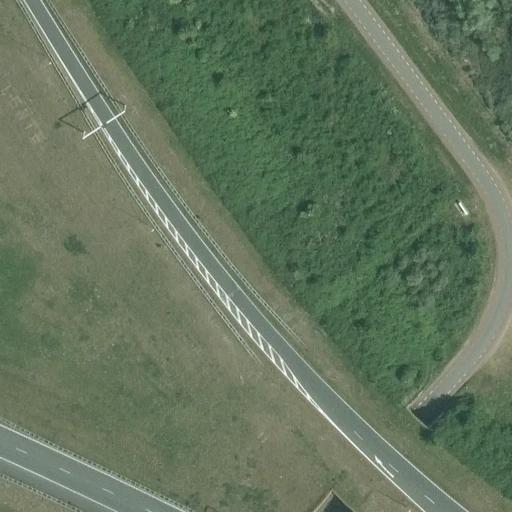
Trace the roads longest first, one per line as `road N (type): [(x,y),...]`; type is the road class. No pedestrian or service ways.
road 1 (motorway): [(450,511),(274,347),(203,262),(135,170),(30,0)]
road 2 (tertiary): [(327,511),(478,344),(502,302),(509,260),(487,185),(351,0)]
road 3 (motorway): [(0,443),(144,511)]
